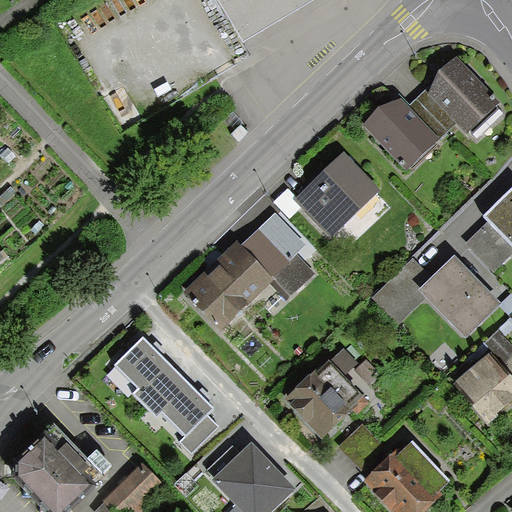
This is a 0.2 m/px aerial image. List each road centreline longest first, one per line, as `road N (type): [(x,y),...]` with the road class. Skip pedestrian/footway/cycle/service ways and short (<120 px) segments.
road 1 (residential): [(427,0),(156,257)]
road 2 (residential): [(125,287),(349,511)]
road 3 (residential): [(156,257),(0,79)]
road 4 (residential): [(125,287),(0,399)]
